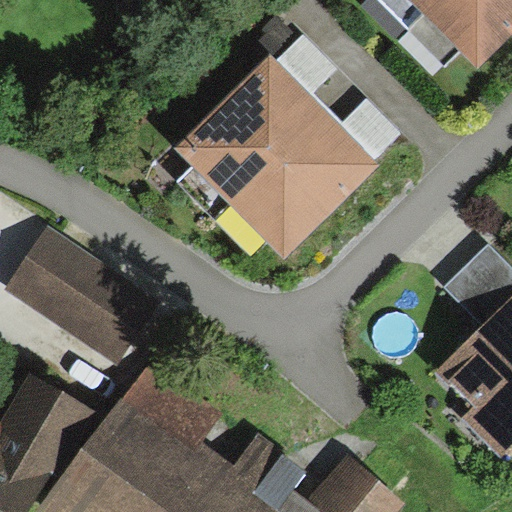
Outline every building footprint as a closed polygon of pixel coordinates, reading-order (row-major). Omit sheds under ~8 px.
[(511,0),(416,0),(481,65),(511,34),(511,0)] [(322,36),(290,54),(314,95),(346,77),(322,36)] [(179,158),(289,263),(378,170),(267,65),(179,158)] [(371,104),(352,133),(391,159),(411,129),(371,104)] [(153,302),(44,234),(9,290),(118,358),(153,302)] [(442,412),(493,461),(511,441),(511,297),(433,379),(454,399),(442,412)] [(208,418),(143,368),(32,511),(300,511),(278,495),(300,466),(257,433),(231,466),(193,437),(208,418)] [(0,511),(17,511),(78,402),(26,374),(6,410),(0,407),(0,511)] [(399,511),(404,506),(348,461),(314,502),(325,511),(399,511)]
